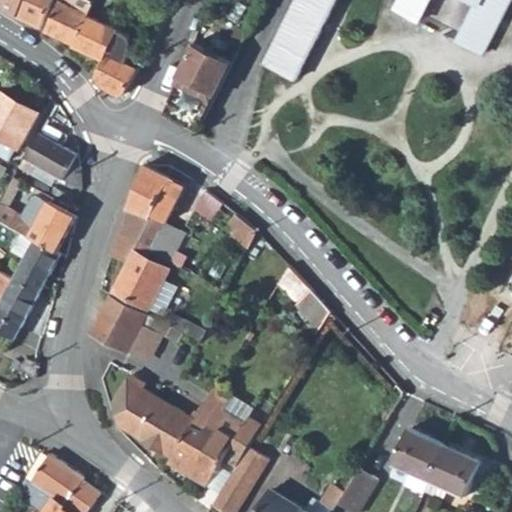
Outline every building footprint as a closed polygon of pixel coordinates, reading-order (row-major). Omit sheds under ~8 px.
[(0,0),(0,2),(19,15),(42,27),(54,0),(0,0)] [(107,60),(97,79),(120,93),(129,89),(148,55),(132,48),(134,42),(135,39),(134,36),(121,31),(121,28),(90,14),(96,0),(65,0),(64,1),(62,0),(61,0),(47,30),(107,60)] [(336,0),(296,0),(279,36),(266,60),(297,77),(336,0)] [(397,0),(395,6),(418,18),(427,0),(475,0),(477,1),(458,38),(483,51),(508,0),(397,0)] [(219,39),(215,46),(237,57),(241,50),(219,39)] [(213,51),(197,42),(186,72),(167,113),(200,130),(205,120),(235,62),(213,51)] [(215,46),(213,51),(235,62),(237,57),(215,46)] [(0,134),(18,145),(22,147),(42,112),(4,91),(0,97),(0,134)] [(41,131),(20,167),(31,173),(38,162),(59,174),(84,188),(81,152),(41,131)] [(0,134),(0,153),(10,159),(18,145),(0,134)] [(38,162),(31,173),(53,185),(59,174),(38,162)] [(148,163),(130,207),(152,216),(143,234),(138,243),(152,250),(172,260),(188,230),(168,220),(187,183),(148,163)] [(29,207),(25,214),(41,222),(51,204),(38,197),(32,208),(29,207)] [(1,200),(0,202),(0,216),(24,231),(38,238),(58,248),(77,214),(52,201),(51,204),(41,222),(25,214),(1,200)] [(130,207),(123,224),(143,234),(152,216),(130,207)] [(123,224),(111,254),(129,262),(138,243),(143,234),(123,224)] [(24,231),(14,249),(28,257),(38,238),(24,231)] [(28,257),(16,279),(42,293),(64,252),(58,248),(38,238),(28,257)] [(138,243),(129,262),(116,289),(159,312),(174,284),(167,280),(172,270),(148,257),(152,250),(138,243)] [(333,309),(291,263),(280,282),(321,328),(333,309)] [(16,279),(0,270),(0,328),(17,338),(42,293),(16,279)] [(113,293),(94,332),(129,351),(144,324),(179,342),(186,332),(167,323),(113,293)] [(173,312),(167,323),(186,332),(203,340),(208,330),(173,312)] [(22,366),(36,376),(38,377),(39,361),(28,357),(22,366)] [(193,416),(165,398),(146,387),(148,383),(133,374),(117,400),(124,424),(174,456),(194,423),(201,412),(197,410),(193,416)] [(174,456),(171,461),(209,484),(226,457),(238,465),(256,435),(263,424),(250,416),(255,408),(217,385),(201,412),(194,423),(174,456)] [(170,389),(165,398),(193,416),(197,410),(199,406),(170,389)] [(396,462),(413,469),(432,478),(447,443),(412,428),(396,462)] [(238,465),(215,504),(229,511),(237,511),(277,447),(256,435),(238,465)] [(447,443),(432,478),(451,486),(468,494),(483,460),(447,443)] [(87,475),(52,453),(50,456),(28,491),(42,500),(49,491),(57,496),(47,511),(90,511),(104,492),(85,479),(87,475)] [(362,468),(341,503),(355,511),(360,511),(380,479),(362,468)] [(413,469),(406,485),(424,493),(432,478),(413,469)] [(432,478),(424,493),(444,502),(451,486),(432,478)] [(311,511),(307,509),(276,489),(261,511),(311,511)] [(332,491),(325,502),(335,509),(343,497),(332,491)] [(315,496),(307,509),(311,511),(333,511),(335,509),(325,502),(315,496)]
